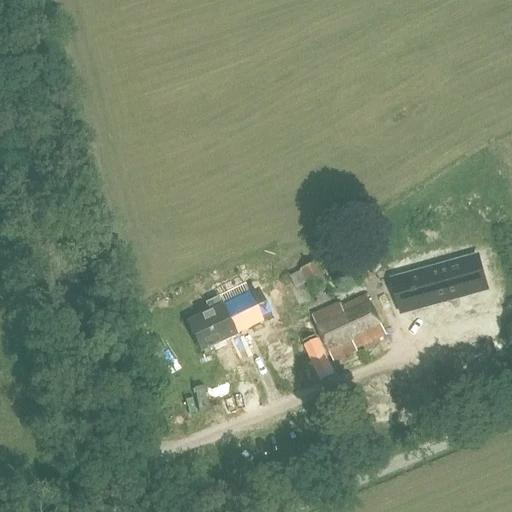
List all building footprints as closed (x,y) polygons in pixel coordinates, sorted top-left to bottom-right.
[(479,162),(464,167),(470,182),(485,176),(479,162)] [(488,289),(482,270),(479,256),(463,261),(471,293),(488,289)] [(463,261),(409,272),(416,305),(471,293),(463,261)] [(234,289),(218,296),(206,302),(210,311),(188,321),(202,349),(237,333),(232,323),(247,316),(234,289)] [(507,363),(502,345),(489,348),(495,366),(507,363)] [(315,382),(310,371),(292,380),(297,391),(315,382)] [(389,414),(378,419),(381,426),(392,422),(389,414)]
